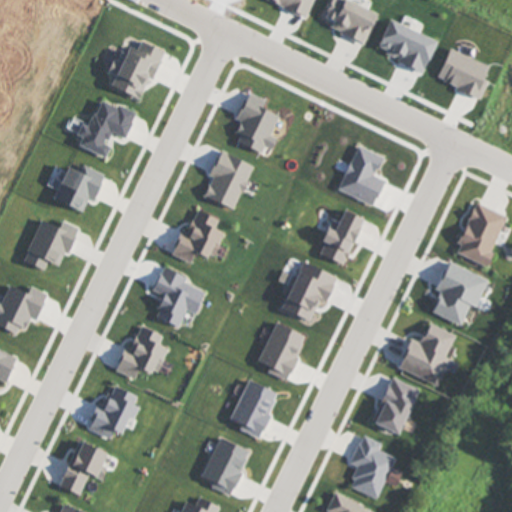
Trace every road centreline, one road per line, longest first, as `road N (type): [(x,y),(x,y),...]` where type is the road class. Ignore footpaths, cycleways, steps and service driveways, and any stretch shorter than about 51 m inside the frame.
road 1 (residential): [(0,505),(227,37)]
road 2 (residential): [(276,511),(455,146)]
road 3 (residential): [(149,0),(511,173)]
